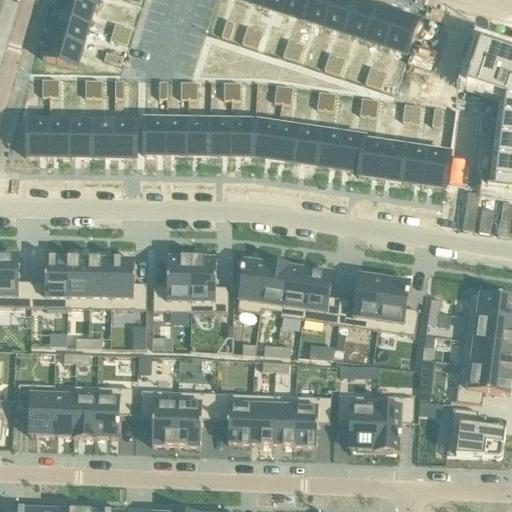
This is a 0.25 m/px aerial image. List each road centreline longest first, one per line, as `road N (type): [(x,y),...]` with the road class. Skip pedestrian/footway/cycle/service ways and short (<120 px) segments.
road 1 (residential): [(0,206),(272,213),(511,249)]
road 2 (residential): [(0,475),(419,491)]
